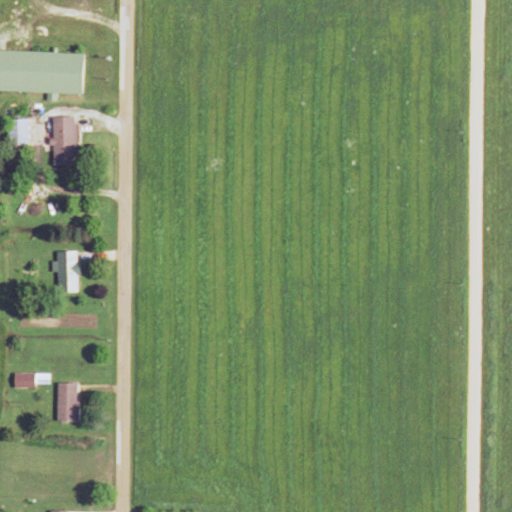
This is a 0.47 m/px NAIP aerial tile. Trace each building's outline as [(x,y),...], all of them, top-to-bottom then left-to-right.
[(0,51),(0,92),(79,96),(80,55),(0,51)] [(48,166),(72,166),(71,118),(48,118),(48,166)] [(24,120),(4,120),(4,147),(24,147),(24,120)] [(74,294),(74,253),(49,253),(49,294),(74,294)] [(32,390),(32,376),(10,376),(10,390),(32,390)] [(73,385),(52,385),(52,423),(73,423),(73,385)]
